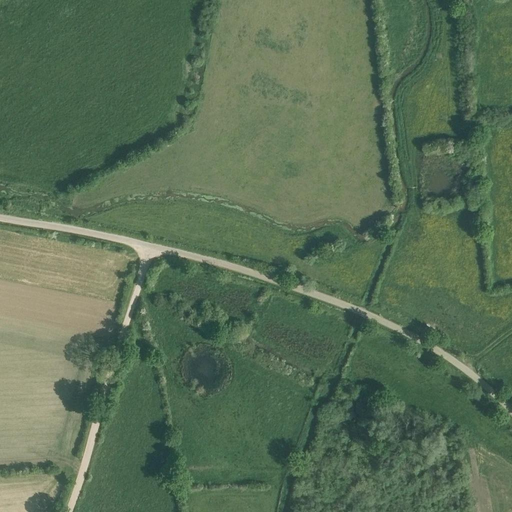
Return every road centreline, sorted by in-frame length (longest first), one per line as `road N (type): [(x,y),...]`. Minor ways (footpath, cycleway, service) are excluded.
road 1 (unclassified): [(0,217),(189,255),(360,311),(437,351),(511,412)]
road 2 (track): [(70,511),(149,245)]
